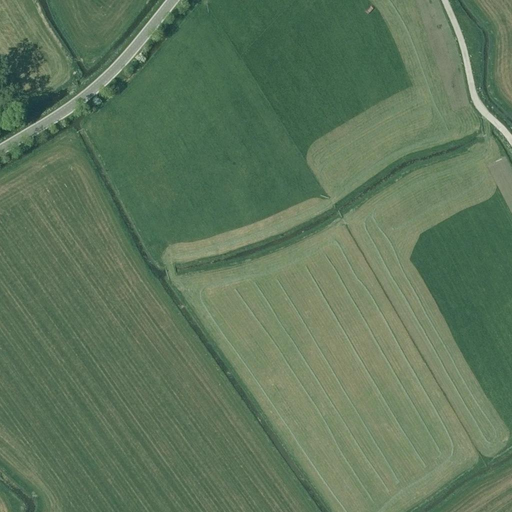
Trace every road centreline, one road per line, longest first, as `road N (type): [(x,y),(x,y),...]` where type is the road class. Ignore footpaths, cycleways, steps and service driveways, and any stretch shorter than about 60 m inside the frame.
road 1 (tertiary): [(0,150),(99,84),(172,0)]
road 2 (unclassified): [(511,142),(473,98),(443,0)]
